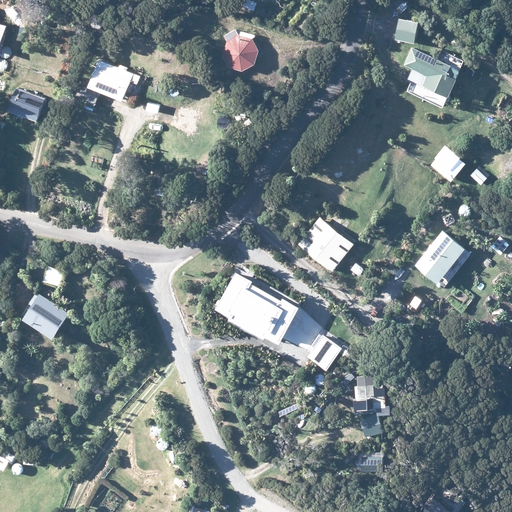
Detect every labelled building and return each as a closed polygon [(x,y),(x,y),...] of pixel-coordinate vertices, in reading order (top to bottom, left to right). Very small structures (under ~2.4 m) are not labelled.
[(417,20),(398,16),(394,37),(414,40),(417,20)] [(251,36),(238,32),(235,27),(223,34),(226,39),(223,51),(228,63),(242,67),(254,60),(257,47),(251,36)] [(408,75),(447,92),(455,74),(454,73),(458,65),(410,44),(403,61),(412,65),(408,75)] [(92,83),(125,98),(133,80),(100,65),(92,83)] [(76,97),(94,105),(100,91),(82,83),(76,97)] [(47,96),(19,86),(10,108),(38,119),(47,96)] [(95,108),(85,104),(83,108),(94,113),(95,108)] [(445,147),(432,164),(454,181),(468,164),(445,147)] [(490,177),(478,167),(473,173),(484,183),(490,177)] [(331,269),(352,243),(319,216),(298,242),(331,269)] [(464,245),(443,228),(415,262),(436,279),(464,245)] [(350,269),(359,274),(363,268),(355,262),(350,269)] [(42,278),(57,284),(61,273),(46,267),(42,278)] [(238,270),(218,307),(281,341),(301,304),(238,270)] [(66,309),(38,290),(22,313),(51,332),(66,309)] [(415,293),(408,301),(418,309),(425,301),(415,293)] [(345,344),(324,332),(311,355),(331,367),(345,344)] [(357,380),(351,372),(342,379),(348,387),(357,380)] [(320,388),(312,380),(304,388),(312,396),(320,388)] [(384,386),(373,386),(373,383),(357,384),(358,398),(354,399),(354,412),(390,411),(389,404),(385,405),(384,386)] [(374,412),(358,416),(362,431),(382,426),(379,414),(374,415),(374,412)] [(14,463),(19,457),(0,444),(0,467),(5,470),(11,461),(14,463)] [(26,456),(25,464),(40,465),(41,458),(26,456)] [(37,511),(53,491),(46,486),(27,511),(37,511)]
